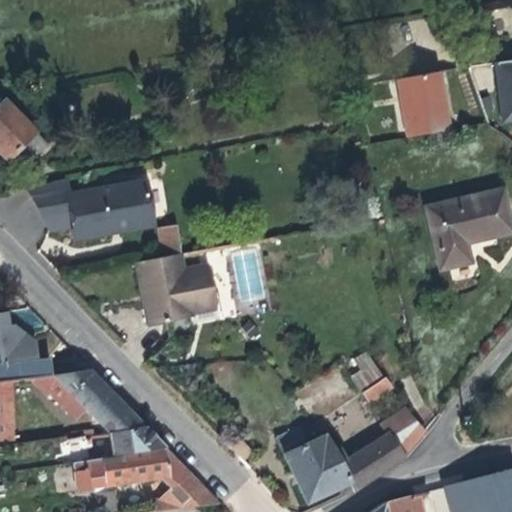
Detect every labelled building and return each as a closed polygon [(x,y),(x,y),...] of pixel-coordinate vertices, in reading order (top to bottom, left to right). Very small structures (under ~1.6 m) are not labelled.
[(511,0),(489,4),(494,33),(511,30),(511,0)] [(511,58),(497,59),(498,75),(511,72),(511,58)] [(511,72),(498,75),(500,117),(511,116),(511,72)] [(444,132),(432,74),(389,82),(401,140),(444,132)] [(25,170),(46,146),(3,110),(0,106),(0,153),(9,162),(12,160),(21,168),(23,168),(25,170)] [(67,195),(64,176),(24,188),(40,235),(60,231),(63,242),(110,235),(109,229),(147,223),(142,184),(67,195)] [(511,231),(511,202),(509,188),(434,207),(450,269),(478,262),(476,250),(474,242),(511,231)] [(170,230),(157,232),(163,260),(175,258),(170,230)] [(175,258),(163,260),(134,266),(141,303),(139,303),(144,329),(190,321),(188,311),(213,307),(205,270),(180,274),(177,258),(175,258)] [(190,321),(214,316),(213,307),(188,311),(190,321)] [(346,363),(362,389),(382,376),(366,351),(346,363)] [(52,378),(109,438),(144,432),(86,373),(52,378)] [(393,392),(385,382),(362,399),(369,408),(393,392)] [(6,445),(16,444),(19,384),(9,385),(6,445)] [(0,446),(6,445),(9,385),(0,386),(0,446)] [(390,438),(404,459),(426,434),(408,411),(384,428),(390,438)] [(355,493),(334,454),(327,442),(324,437),(308,445),(299,427),(276,440),(304,504),(341,491),(344,497),(355,493)] [(144,432),(109,438),(112,458),(163,450),(144,432)] [(68,455),(89,444),(82,433),(62,443),(68,455)] [(355,493),(399,465),(404,459),(390,438),(347,462),(341,451),(334,454),(355,493)] [(112,458),(96,460),(101,488),(156,480),(187,475),(163,450),(112,458)] [(77,492),(101,488),(96,460),(71,464),(77,492)] [(502,482),(511,481),(511,473),(501,476),(502,482)] [(173,511),(219,506),(187,475),(156,480),(169,494),(163,503),(164,511),(173,511)] [(511,511),(511,483),(504,486),(502,482),(475,482),(476,488),(451,490),(456,511),(511,511)] [(105,511),(102,494),(93,495),(96,511),(105,511)] [(384,505),(385,511),(414,511),(412,498),(388,502),(384,505)] [(150,511),(164,511),(163,503),(149,505),(150,511)]
